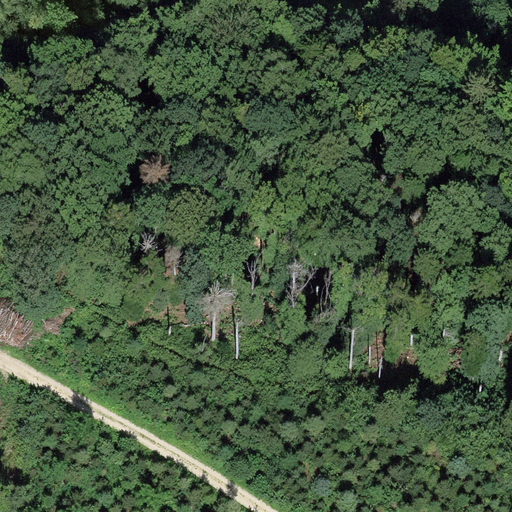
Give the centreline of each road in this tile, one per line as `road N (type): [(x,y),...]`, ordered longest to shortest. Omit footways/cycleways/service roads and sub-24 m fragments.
road 1 (track): [(270,511),(0,361)]
road 2 (track): [(281,0),(511,102)]
